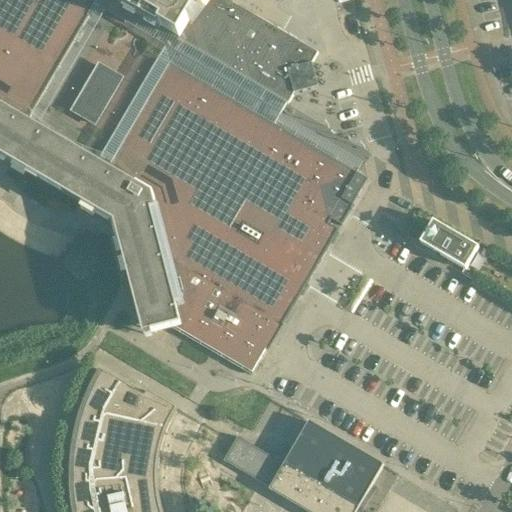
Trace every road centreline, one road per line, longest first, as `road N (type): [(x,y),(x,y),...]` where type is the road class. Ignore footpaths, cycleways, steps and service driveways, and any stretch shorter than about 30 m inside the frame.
road 1 (tertiary): [(404,0),(451,147),(487,184),(511,196)]
road 2 (tertiary): [(511,185),(471,132),(430,0)]
